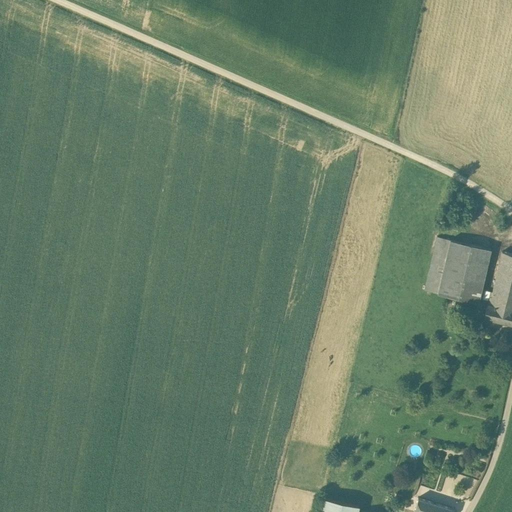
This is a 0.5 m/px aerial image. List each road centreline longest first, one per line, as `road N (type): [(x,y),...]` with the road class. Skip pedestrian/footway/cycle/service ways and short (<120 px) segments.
road 1 (unclassified): [(511,205),(393,142),(67,0)]
road 2 (unclassified): [(511,390),(469,511)]
